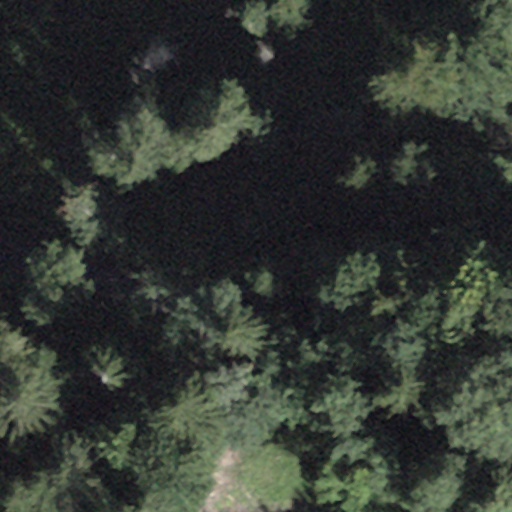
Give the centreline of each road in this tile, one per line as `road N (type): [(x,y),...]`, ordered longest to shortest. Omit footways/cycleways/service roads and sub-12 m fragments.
road 1 (track): [(0,234),(114,287),(330,355),(416,457),(421,511)]
road 2 (track): [(130,292),(310,260),(405,263),(511,284)]
road 3 (track): [(383,418),(491,457),(511,480)]
